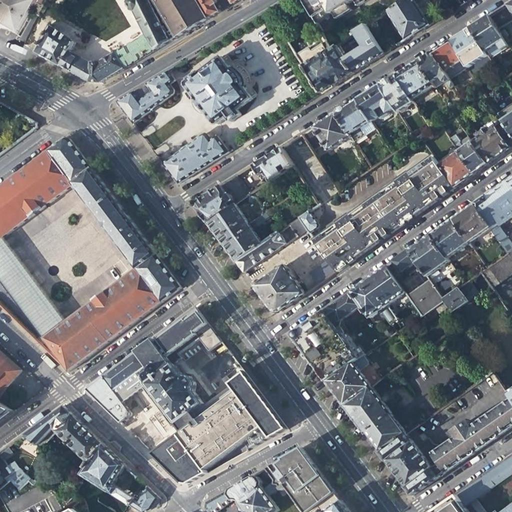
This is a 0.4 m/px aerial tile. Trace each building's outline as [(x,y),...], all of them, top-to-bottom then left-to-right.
[(0,0),(0,26),(1,27),(16,0),(0,0)] [(146,35),(157,51),(178,39),(159,6),(154,9),(149,0),(128,0),(129,0),(135,12),(146,35)] [(154,0),(159,6),(178,39),(220,13),(211,0),(154,0)] [(302,0),(314,20),(328,11),(331,15),(333,13),(348,4),(354,1),(355,0),(302,0)] [(407,40),(430,26),(424,15),(413,0),(409,0),(389,13),(402,33),(407,40)] [(348,4),(333,13),(337,20),(352,11),(348,4)] [(501,30),(511,22),(511,11),(509,6),(502,10),(486,20),(472,29),(488,53),(500,46),(504,52),(511,47),(506,39),(509,36),(505,31),(502,33),(501,30)] [(318,26),(331,15),(328,11),(314,20),(316,22),(318,26)] [(428,12),(424,15),(430,26),(431,25),(432,19),(428,12)] [(366,47),(347,60),(355,73),(384,55),(367,27),(357,34),(366,47)] [(53,63),(62,68),(71,53),(82,36),(83,35),(69,28),(64,29),(61,34),(51,29),(36,54),(41,56),(53,63)] [(493,59),(488,53),(472,29),(468,32),(462,36),(451,42),(469,70),(471,74),(493,59)] [(92,63),(75,54),(71,53),(62,68),(91,84),(98,84),(103,83),(139,62),(157,51),(146,35),(102,63),(92,63)] [(85,38),(82,36),(71,53),(75,54),(78,49),(85,38)] [(328,42),(312,51),(317,60),(305,67),(321,95),(355,73),(347,60),(339,47),(333,50),(328,42)] [(469,70),(451,42),(442,48),(433,53),(446,72),(450,79),(452,81),(469,70)] [(493,59),(504,52),(500,46),(488,53),(493,59)] [(298,56),(305,67),(317,60),(312,51),(308,50),(298,56)] [(452,81),(450,79),(446,72),(433,53),(427,58),(420,62),(433,83),(441,78),(445,84),(447,83),(452,90),(456,88),(452,81)] [(221,58),(199,75),(198,74),(189,80),(190,82),(186,85),(217,127),(228,118),(232,123),(242,115),(239,110),(253,100),(245,88),(244,85),(243,81),(239,75),(237,74),(234,71),(231,70),(221,58)] [(414,100),(435,86),(433,83),(420,62),(407,70),(398,76),(414,100)] [(176,81),(169,72),(118,102),(118,103),(133,124),(176,93),(171,85),(176,81)] [(416,103),(414,100),(398,76),(390,81),(382,86),(396,108),(400,113),(416,103)] [(437,89),(445,84),(441,78),(433,83),(435,86),(437,89)] [(373,123),(380,118),(376,111),(384,106),(389,113),(396,108),(382,86),(370,94),(359,101),(372,122),(373,123)] [(372,122),(359,101),(350,106),(338,114),(352,135),(372,122)] [(390,115),(389,113),(384,106),(376,111),(380,118),(382,120),(390,115)] [(511,106),(499,115),(503,122),(511,135),(511,106)] [(330,152),(353,137),(352,135),(338,114),(326,121),(304,136),(314,152),(325,145),(330,152)] [(377,129),(373,123),(372,122),(352,135),(353,137),(356,143),(377,129)] [(484,137),(474,143),(489,165),(499,159),(511,149),(511,135),(503,122),(491,131),(489,130),(484,133),(484,137)] [(205,136),(164,165),(179,185),(230,153),(218,137),(212,141),(209,136),(207,135),(206,135),(205,136)] [(452,140),(457,147),(461,153),(475,175),(482,171),(489,165),(474,143),(467,149),(463,143),(458,136),(452,140)] [(470,138),(463,143),(467,149),(474,143),(470,138)] [(66,139),(0,187),(0,280),(34,326),(31,329),(17,311),(10,316),(39,344),(45,340),(62,324),(1,241),(75,186),(137,269),(157,256),(104,184),(70,140),(66,139)] [(448,153),(452,159),(461,153),(457,147),(448,153)] [(270,183),(283,175),(280,170),(286,167),(288,171),(294,167),(282,149),(239,176),(251,196),(253,195),(266,186),(261,178),(265,176),(270,183)] [(452,159),(442,167),(457,188),(462,184),(475,175),(461,153),(452,159)] [(436,158),(327,235),(349,265),(390,236),(422,213),(457,188),(442,167),(436,158)] [(251,196),(239,176),(231,181),(243,202),(246,199),(251,196)] [(511,179),(509,182),(487,197),(477,204),(493,228),(511,254),(511,253),(511,179)] [(243,202),(231,181),(196,204),(196,207),(209,225),(236,206),(243,202)] [(256,199),(253,195),(251,196),(246,199),(249,204),(256,199)] [(471,244),(493,228),(477,204),(471,209),(455,220),(471,244)] [(250,225),(236,206),(209,225),(219,239),(223,244),(250,225)] [(257,214),(260,219),(267,214),(263,209),(257,214)] [(311,213),(301,220),(308,230),(312,235),(321,229),(321,227),(318,222),(311,213)] [(270,220),(267,214),(260,219),(255,222),(258,228),(270,220)] [(301,220),(264,245),(237,263),(241,268),(246,274),(308,230),(301,220)] [(449,259),(471,244),(455,220),(439,231),(432,236),(449,259)] [(264,245),(250,225),(223,244),(226,248),(237,263),(264,245)] [(317,243),(329,260),(338,273),(344,269),(349,265),(327,235),(323,238),(317,243)] [(451,262),(449,259),(432,236),(418,246),(411,251),(422,267),(429,278),(451,262)] [(409,276),(417,271),(422,267),(411,251),(395,262),(403,273),(405,271),(409,276)] [(494,290),(511,276),(511,253),(511,254),(489,270),(483,274),(494,290)] [(62,324),(45,340),(61,361),(58,363),(69,373),(182,289),(157,256),(137,269),(62,324)] [(318,287),(338,273),(329,260),(309,275),(318,287)] [(269,278),(256,288),(274,313),(276,313),(278,314),(279,314),(281,313),(306,295),(285,266),(269,278)] [(407,294),(388,267),(376,276),(363,284),(382,311),(382,312),(391,326),(399,321),(389,307),(407,294)] [(417,271),(427,285),(432,282),(429,278),(422,267),(417,271)] [(422,318),(446,301),(432,282),(427,285),(420,290),(418,287),(416,288),(412,290),(414,294),(409,298),(422,318)] [(472,282),(461,290),(469,302),(480,294),(472,282)] [(371,319),(382,311),(363,284),(357,289),(352,292),(362,307),(371,319)] [(453,313),(469,302),(461,290),(446,301),(453,313)] [(341,323),(362,307),(352,292),(333,306),(325,312),(333,324),(337,321),(341,323)] [(210,352),(222,343),(213,330),(196,308),(155,339),(174,365),(175,365),(183,359),(179,354),(200,339),(210,352)] [(339,328),(341,323),(337,321),(333,324),(325,312),(315,319),(297,331),(295,333),(294,336),(295,338),(295,340),(308,357),(327,383),(358,361),(359,360),(351,349),(352,349),(343,336),(344,335),(339,328)] [(154,400),(174,426),(178,423),(200,407),(204,404),(196,393),(197,384),(191,377),(184,376),(175,365),(174,365),(155,339),(87,390),(122,424),(134,415),(125,403),(145,389),(154,400)] [(0,397),(23,372),(0,352),(0,397)] [(361,367),(358,361),(327,383),(336,394),(346,408),(372,388),(359,371),(361,369),(361,367)] [(247,375),(234,385),(237,388),(270,426),(262,432),(270,440),(289,430),(247,375)] [(262,432),(270,426),(237,388),(202,412),(200,407),(178,423),(185,432),(178,435),(207,468),(262,432)] [(372,388),(346,408),(367,436),(393,416),(372,388)] [(433,470),(407,435),(381,454),(397,476),(413,497),(474,455),(511,428),(511,401),(472,428),(469,422),(453,433),(456,439),(433,455),(440,465),(433,470)] [(0,423),(15,412),(0,402),(0,423)] [(42,451),(57,433),(73,415),(64,407),(39,425),(25,436),(26,439),(40,449),(42,451)] [(57,433),(91,464),(105,445),(73,415),(57,433)] [(407,435),(393,416),(367,436),(373,443),(381,454),(407,435)] [(178,435),(154,454),(184,484),(190,485),(212,473),(207,468),(178,435)] [(114,484),(127,466),(105,445),(91,464),(83,476),(132,506),(128,511),(147,511),(160,505),(161,502),(161,500),(149,487),(139,501),(114,484)] [(309,511),(312,511),(336,494),(325,479),(303,449),(267,470),(276,482),(282,490),(284,493),(289,489),(300,503),(302,502),(309,511)] [(504,465),(468,490),(473,498),(510,473),(504,465)] [(260,478),(254,477),(228,492),(208,503),(207,508),(210,511),(219,511),(234,501),(237,500),(239,502),(246,511),(278,511),(280,511),(271,498),(265,490),(263,487),(264,483),(260,478)] [(0,490),(0,506),(19,494),(11,482),(0,490)] [(271,498),(282,490),(276,482),(271,486),(265,490),(271,498)] [(461,494),(467,502),(473,498),(468,490),(461,494)] [(312,511),(350,511),(346,506),(336,494),(312,511)] [(511,511),(511,504),(501,511),(492,511),(491,511),(489,511),(465,511),(462,507),(467,502),(461,494),(441,508),(435,511),(511,511)] [(306,511),(309,511),(302,502),(300,503),(306,511)]
